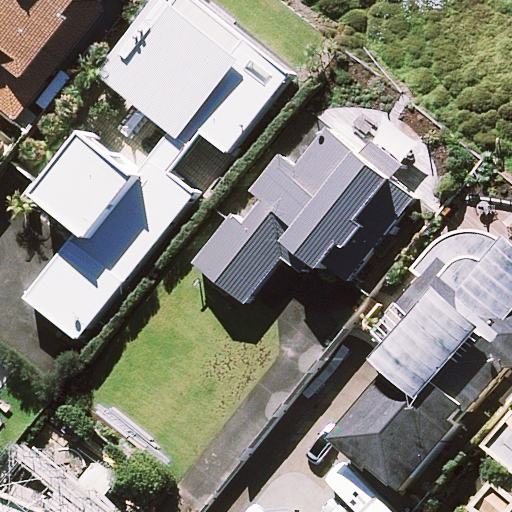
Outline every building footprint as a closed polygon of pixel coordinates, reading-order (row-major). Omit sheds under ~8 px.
[(126,0),(0,0),(0,106),(28,128),(126,0)] [(175,0),(113,79),(177,129),(156,156),(129,135),(118,150),(105,139),(58,198),(97,230),(85,246),(39,302),(90,342),(219,180),(197,163),(215,140),(237,158),(299,78),(199,0),(175,0)] [(262,194),(272,202),(256,221),(246,214),(206,265),(255,303),(302,242),(356,284),(432,188),(344,119),(309,163),(295,152),(262,194)] [(0,162),(16,143),(0,129),(0,162)] [(511,233),(474,230),(440,244),(374,326),(404,351),(388,370),(397,378),(347,439),(416,494),(511,374),(511,233)] [(511,511),(511,432),(500,447),(511,457),(511,475),(481,511),(511,511)] [(65,511),(20,492),(5,511),(65,511)]
